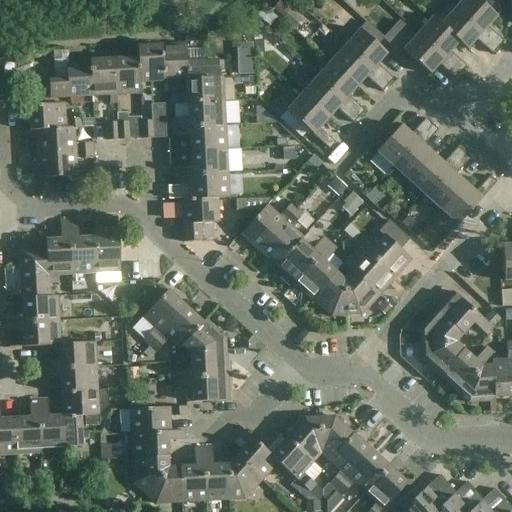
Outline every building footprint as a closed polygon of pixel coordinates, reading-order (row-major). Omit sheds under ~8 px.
[(464,0),(455,10),(498,48),(504,42),(487,27),(497,17),(477,0),(464,0)] [(256,16),(269,26),(276,16),(263,6),(256,16)] [(459,42),(459,43),(467,50),(476,40),(492,55),(498,48),(455,10),(441,25),(441,26),(459,42)] [(441,26),(441,25),(433,18),(418,35),(461,73),(467,67),(450,52),(459,43),(459,42),(441,26)] [(254,48),(253,36),(245,30),(233,32),(235,44),(243,49),(254,48)] [(345,47),(388,86),(393,80),(377,65),(386,55),(360,31),(345,47)] [(461,73),(418,35),(403,51),(430,75),(439,65),(455,79),(461,73)] [(181,76),(180,76),(179,67),(187,67),(186,63),(187,63),(186,45),(162,46),(163,82),(181,81),(181,76)] [(138,58),(139,83),(140,83),(163,82),(162,46),(137,47),(138,58)] [(345,47),(331,63),(357,87),(366,77),(382,92),(388,86),(345,47)] [(141,95),(140,83),(139,83),(138,58),(114,60),(116,96),(141,95)] [(114,60),(90,61),(92,97),(109,96),(110,104),(117,104),(116,96),(114,60)] [(83,97),(92,97),(90,61),(66,62),(67,80),(49,81),(50,99),(70,98),(70,103),(83,103),(83,97)] [(187,67),(179,67),(180,76),(181,76),(186,76),(187,80),(219,79),(219,78),(218,61),(187,63),(186,63),(187,67)] [(316,79),(359,118),(365,112),(348,97),(357,87),(331,63),(316,79)] [(255,76),(232,77),(232,84),(242,83),(242,86),(255,86),(255,76)] [(170,106),(188,105),(188,104),(224,102),(223,78),(219,78),(219,79),(187,80),(187,95),(170,96),(170,106)] [(316,79),(302,95),(328,119),(337,109),(353,124),(359,118),(316,79)] [(49,99),(48,89),(34,90),(34,100),(49,99)] [(319,129),(328,119),(302,95),(287,111),(330,150),(336,144),(319,129)] [(225,126),(224,102),(188,104),(188,105),(188,119),(171,120),(171,129),(225,126)] [(74,129),(83,129),(83,119),(65,120),(64,105),(28,106),(29,132),(35,131),(74,129)] [(107,123),(117,122),(117,113),(106,114),(107,123)] [(117,113),(117,122),(128,122),(127,113),(117,113)] [(141,118),(142,140),(153,139),(152,121),(141,122),(141,118)] [(393,168),(432,125),(426,119),(411,136),(401,126),(377,153),(393,168)] [(118,141),(117,123),(107,124),(108,141),(118,141)] [(128,123),(117,123),(118,141),(129,140),(128,123)] [(242,124),(228,125),(229,170),(244,170),(242,124)] [(393,168),(409,182),(433,156),(424,147),(438,131),(432,125),(393,168)] [(190,137),(190,152),(227,150),(225,126),(171,129),(172,138),(190,137)] [(35,131),(36,155),(93,152),(93,144),(75,145),(74,129),(35,131)] [(386,141),(380,135),(370,146),(376,152),(386,141)] [(433,156),(409,182),(425,197),(464,154),(458,148),(443,165),(433,156)] [(228,174),(227,150),(190,152),(191,167),(174,168),(174,177),(228,174)] [(94,159),(93,152),(36,155),(37,179),(77,177),(76,160),(94,159)] [(425,197),(441,211),(465,185),(456,176),(470,160),(464,154),(425,197)] [(192,185),(193,199),(193,200),(218,199),(218,200),(229,199),(228,174),(174,177),(174,186),(192,185)] [(475,194),(465,185),(441,211),(458,226),(497,183),(490,177),(475,194)] [(218,199),(193,200),(193,199),(181,200),(184,243),(202,242),(201,224),(219,223),(218,200),(218,199)] [(259,252),(297,209),(291,204),(280,217),(267,206),(240,235),(259,252)] [(297,209),(259,252),(277,268),(303,238),(291,227),(303,214),(297,209)] [(121,282),(120,263),(118,237),(103,238),(102,220),(92,220),(93,238),(94,238),(96,274),(95,274),(96,283),(121,282)] [(94,238),(93,238),(79,239),(78,221),(69,222),(72,275),(95,274),(96,274),(94,238)] [(72,275),(69,222),(60,222),(61,240),(45,240),(46,252),(47,252),(48,277),(72,275)] [(400,250),(410,240),(389,222),(379,233),(384,237),(374,248),(361,236),(355,243),(395,279),(411,261),(400,250)] [(343,232),(354,241),(360,234),(349,225),(343,232)] [(294,284),(330,244),(324,238),(312,251),(301,241),(304,239),(303,238),(277,268),(282,273),(280,275),(280,279),(289,287),(293,283),(294,284)] [(352,272),(379,297),(395,279),(355,243),(349,249),(362,261),(352,272)] [(330,244),(294,284),(312,300),(336,273),(325,263),(337,250),(330,244)] [(505,282),(511,281),(511,245),(502,246),(505,282)] [(47,252),(46,252),(36,252),(36,247),(19,248),(22,299),(50,298),(50,297),(48,277),(47,252)] [(345,280),(347,317),(361,316),(379,297),(352,272),(345,280)] [(336,273),(312,300),(332,318),(332,317),(347,317),(345,280),(336,273)] [(49,283),(50,297),(61,296),(61,282),(49,283)] [(143,341),(150,347),(186,308),(167,291),(143,318),(155,328),(143,341)] [(436,311),(463,335),(473,324),(486,336),(493,329),(453,293),(436,311)] [(50,298),(22,299),(22,314),(5,315),(5,324),(59,321),(58,297),(50,297),(50,298)] [(180,351),(182,348),(182,347),(203,324),(203,323),(186,308),(150,347),(156,353),(168,340),(180,351)] [(463,335),(436,311),(419,330),(419,331),(420,345),(456,343),(463,335)] [(501,319),(492,311),(491,311),(483,319),(493,328),(501,319)] [(182,347),(182,348),(190,355),(226,353),(226,338),(206,320),(203,323),(203,324),(182,347)] [(60,346),(60,345),(59,321),(5,324),(6,333),(23,332),(24,348),(59,346),(59,345),(60,346)] [(59,345),(59,346),(60,360),(42,361),(43,370),(96,368),(95,343),(60,345),(60,346),(59,345)] [(456,343),(420,345),(420,359),(420,360),(440,378),(464,351),(456,343)] [(511,396),(511,343),(507,343),(508,361),(492,362),(492,366),(493,366),(494,398),(495,398),(511,396)] [(486,363),(494,354),(487,348),(475,361),(464,351),(440,378),(457,394),(486,363)] [(173,371),(174,379),(228,377),(226,353),(190,355),(191,370),(173,371)] [(493,366),(492,366),(483,367),(486,363),(457,394),(469,404),(469,403),(495,402),(495,398),(494,398),(493,366)] [(128,365),(128,389),(144,389),(145,365),(128,365)] [(96,368),(43,370),(43,379),(61,378),(62,393),(98,392),(98,390),(96,368)] [(192,388),(193,403),(229,401),(228,377),(174,379),(174,388),(192,388)] [(98,392),(62,393),(63,411),(68,410),(77,409),(77,416),(81,416),(81,417),(84,417),(85,426),(99,425),(99,416),(108,406),(107,390),(98,390),(98,392)] [(41,454),(38,400),(29,401),(30,418),(15,419),(17,455),(41,454)] [(38,400),(41,454),(66,453),(66,449),(83,448),(81,417),(81,416),(77,416),(77,409),(68,410),(68,416),(48,417),(47,400),(38,400)] [(170,418),(188,417),(187,407),(130,410),(131,435),(171,433),(171,432),(170,418)] [(0,456),(17,455),(15,419),(0,420),(0,416),(0,456)] [(334,418),(319,419),(321,454),(329,462),(353,435),(334,418)] [(314,463),(321,454),(319,419),(305,419),(287,439),(314,463)] [(271,456),(251,438),(239,427),(232,434),(246,446),(235,457),(262,481),(278,463),(271,456)] [(185,431),(171,432),(171,433),(131,435),(132,459),(168,458),(167,442),(185,441),(185,431)] [(329,485),(335,491),(371,451),(353,435),(329,462),(341,472),(329,485)] [(287,439),(271,456),(278,463),(310,493),(317,486),(304,474),(314,463),(287,439)] [(206,502),(230,501),(228,465),(213,466),(212,448),(203,449),(206,502)] [(196,467),(180,468),(182,503),(206,502),(203,449),(194,449),(196,467)] [(389,467),(371,451),(335,491),(342,497),(354,484),(365,494),(389,467)] [(235,457),(228,465),(230,501),(245,500),(262,481),(235,457)] [(134,485),(145,495),(169,469),(168,458),(132,459),(134,485)] [(381,511),(407,484),(389,467),(365,494),(376,504),(368,511),(381,511)] [(180,468),(169,469),(145,495),(155,504),(155,505),(182,503),(180,468)] [(67,472),(57,473),(58,482),(67,482),(67,472)] [(453,496),(441,506),(431,496),(446,483),(440,476),(413,500),(415,503),(405,511),(441,511),(443,510),(441,507),(453,496)] [(470,511),(480,503),(469,511),(467,511),(459,503),(473,490),(467,483),(453,496),(441,507),(443,510),(441,511),(470,511)] [(488,511),(486,510),(501,496),(495,490),(480,503),(470,511),(488,511)]
